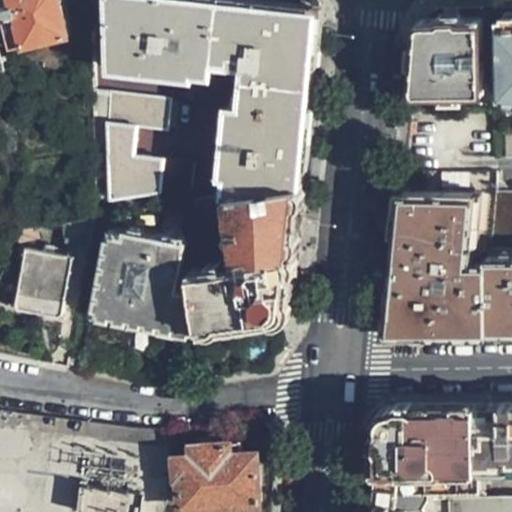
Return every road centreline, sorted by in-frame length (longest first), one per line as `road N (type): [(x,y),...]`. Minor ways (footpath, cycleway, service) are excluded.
road 1 (primary): [(370,0),(335,369)]
road 2 (residential): [(0,377),(208,406),(287,399),(335,369)]
road 3 (residential): [(335,369),(511,367)]
road 4 (primary): [(335,369),(321,511)]
